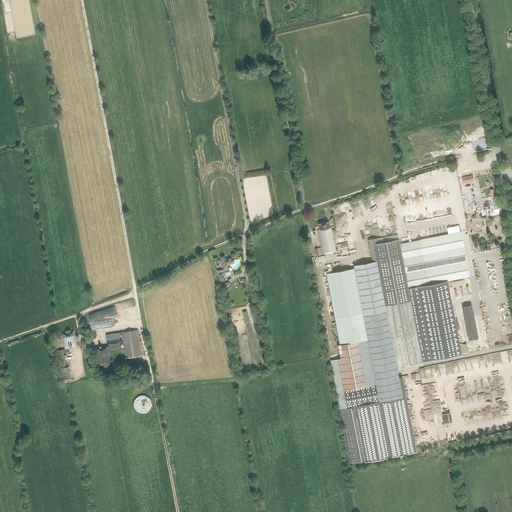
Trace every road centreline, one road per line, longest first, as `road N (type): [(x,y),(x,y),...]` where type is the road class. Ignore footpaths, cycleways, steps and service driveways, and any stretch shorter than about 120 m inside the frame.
road 1 (unknown): [(395,192),(358,228),(386,369),(399,374),(511,347)]
road 2 (track): [(244,234),(205,0)]
road 3 (unclassified): [(511,231),(469,0)]
road 4 (track): [(262,0),(304,209)]
